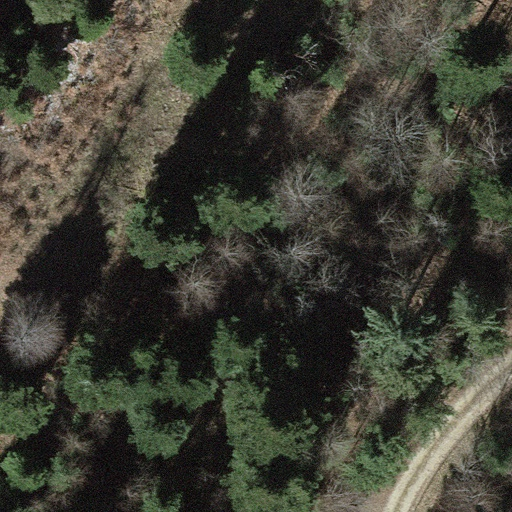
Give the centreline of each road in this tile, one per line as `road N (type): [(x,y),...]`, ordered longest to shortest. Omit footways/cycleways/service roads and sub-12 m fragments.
road 1 (track): [(170,0),(0,267)]
road 2 (track): [(384,511),(410,459),(471,380),(511,347)]
